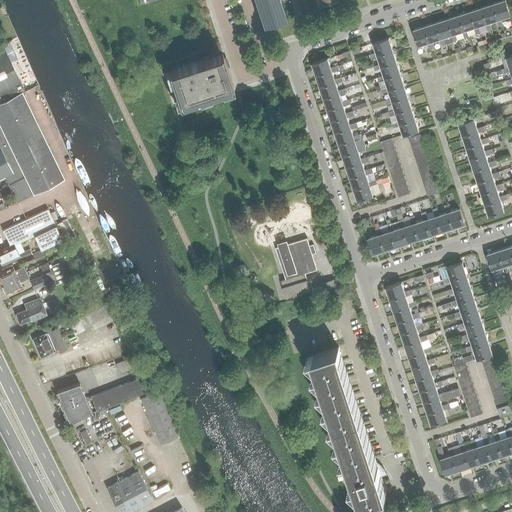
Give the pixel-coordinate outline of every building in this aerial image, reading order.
[(285,17),(279,0),(255,0),(264,24),(285,17)] [(499,19),(502,18),(511,15),(505,0),(494,4),(499,19)] [(504,25),(502,18),(499,19),(494,4),(482,8),(487,23),(490,22),(497,19),(499,27),(504,25)] [(492,29),(490,22),(487,23),(482,8),(471,11),(476,26),(479,26),(485,23),(488,31),(492,29)] [(481,33),(479,26),(476,26),(471,11),(460,15),(465,30),(467,30),(474,27),(476,34),(481,33)] [(470,36),(467,30),(465,30),(460,15),(448,19),(453,34),(456,33),(463,31),(465,38),(470,36)] [(458,40),(456,33),(453,34),(448,19),(437,22),(442,38),(444,37),(451,35),(453,42),(458,40)] [(447,44),(444,37),(442,38),(437,22),(426,26),(431,42),(433,41),(440,38),(442,45),(447,44)] [(436,48),(433,41),(431,42),(426,26),(414,30),(419,45),(429,42),(431,49),(436,48)] [(369,55),(370,57),(393,50),(389,38),(374,43),(377,52),(369,55)] [(0,103),(22,93),(25,91),(2,44),(0,45),(0,103)] [(393,50),(370,57),(371,59),(378,57),(380,64),(374,66),(374,69),(397,61),(393,50)] [(168,71),(179,105),(233,87),(222,53),(168,71)] [(511,55),(507,57),(510,67),(503,70),(503,71),(511,68),(511,55)] [(316,75),(338,67),(337,65),(330,67),(327,58),(312,63),(316,75)] [(397,61),(374,69),(375,71),(382,69),(384,76),(377,78),(378,80),(400,73),(397,61)] [(316,75),(320,86),(342,78),(341,76),(334,79),(332,71),(339,69),(338,67),(316,75)] [(511,79),(506,81),(507,83),(511,81),(511,68),(503,71),(504,73),(504,74),(511,72),(511,74),(511,79)] [(400,73),(378,80),(379,83),(386,80),(388,87),(381,89),(382,92),(404,84),(400,73)] [(342,81),(342,78),(320,86),(323,97),(345,90),(345,88),(338,90),(335,83),(342,81)] [(404,84),(382,92),(382,94),(389,91),(392,98),(385,101),(385,103),(408,96),(404,84)] [(346,92),(345,90),(323,97),(327,109),(349,101),(349,99),(342,101),(339,95),(346,92)] [(17,201),(33,193),(63,179),(22,93),(0,103),(0,178),(5,176),(9,184),(13,193),(17,201)] [(389,112),(389,114),(412,107),(408,96),(385,103),(386,105),(393,103),(395,110),(389,112)] [(331,120),(353,113),(352,110),(345,113),(343,106),(350,103),(349,101),(327,109),(331,120)] [(415,119),(412,107),(389,114),(390,117),(397,114),(399,121),(392,123),(393,126),(415,119)] [(335,131),(357,124),(356,122),(349,124),(347,117),(354,115),(353,113),(331,120),(335,131)] [(419,130),(415,119),(393,126),(394,128),(401,126),(404,135),(419,130)] [(475,119),(459,124),(463,136),(485,128),(485,126),(478,128),(475,119)] [(357,126),(357,124),(335,131),(338,143),(361,135),(360,133),(353,136),(351,128),(357,126)] [(485,128),(463,136),(467,147),(489,140),(488,137),(482,140),(479,133),(486,130),(485,128)] [(338,143),(342,154),(364,147),(363,145),(357,147),(354,140),(361,138),(361,135),(338,143)] [(409,139),(411,145),(423,141),(421,135),(409,139)] [(381,143),(383,148),(395,144),(393,139),(381,143)] [(489,140),(467,147),(470,158),(493,151),(492,149),(485,151),(483,144),(490,142),(489,140)] [(413,150),(425,146),(423,141),(411,145),(413,150)] [(385,154),(396,150),(395,144),(383,148),(385,154)] [(413,150),(414,156),(426,152),(425,146),(413,150)] [(342,154),(346,166),(368,158),(367,156),(361,158),(358,152),(365,149),(364,147),(342,154)] [(385,154),(387,159),(398,155),(396,150),(385,154)] [(493,151),(470,158),(474,170),(497,163),(496,161),(489,163),(487,156),(494,153),(493,151)] [(416,162),(428,158),(426,152),(414,156),(416,162)] [(388,165),(400,161),(398,155),(387,159),(388,165)] [(369,161),(368,158),(346,166),(350,177),(372,170),(371,168),(364,170),(362,163),(369,161)] [(416,162),(418,167),(430,163),(428,158),(416,162)] [(388,165),(390,170),(402,166),(400,161),(388,165)] [(420,173),(432,169),(430,163),(418,167),(420,173)] [(478,181),(500,174),(499,172),(493,174),(490,167),(497,165),(497,163),(474,170),(478,181)] [(392,176),(403,172),(402,166),(390,170),(392,176)] [(420,173),(422,179),(434,175),(432,169),(420,173)] [(350,177),(354,188),(375,181),(375,180),(368,182),(366,174),(373,172),(372,170),(350,177)] [(392,176),(394,181),(405,177),(403,172),(392,176)] [(478,181),(482,193),(504,185),(503,184),(497,186),(494,179),(501,177),(500,174),(478,181)] [(424,184),(436,180),(434,175),(422,179),(424,184)] [(388,177),(382,179),(384,187),(390,185),(388,177)] [(395,186),(407,183),(405,177),(394,181),(395,186)] [(424,184),(425,190),(437,186),(436,180),(424,184)] [(376,184),(375,181),(354,188),(357,200),(373,195),(370,186),(376,184)] [(395,186),(397,192),(409,188),(407,183),(395,186)] [(13,193),(9,184),(2,187),(6,196),(13,193)] [(482,193),(485,204),(508,197),(507,195),(500,197),(498,190),(505,188),(504,185),(482,193)] [(425,190),(427,195),(427,196),(439,192),(437,186),(425,190)] [(411,194),(409,188),(397,192),(399,197),(411,194)] [(508,199),(508,197),(485,204),(489,216),(505,211),(502,201),(508,199)] [(449,204),(446,205),(454,228),(465,224),(460,208),(451,211),(449,204)] [(437,208),(435,209),(442,231),(454,228),(446,205),(444,206),(447,213),(440,215),(437,208)] [(0,260),(2,264),(20,255),(14,244),(34,235),(40,248),(62,238),(48,208),(3,229),(10,245),(0,250),(0,260)] [(426,212),(423,213),(431,235),(442,231),(435,209),(433,210),(435,217),(428,219),(426,212)] [(415,216),(412,217),(419,239),(431,235),(423,213),(421,214),(424,220),(417,223),(415,216)] [(403,219),(401,220),(408,243),(419,239),(412,217),(410,217),(412,224),(406,226),(403,219)] [(75,236),(66,219),(57,223),(64,238),(69,236),(70,238),(75,236)] [(397,246),(408,243),(401,220),(399,221),(401,228),(394,230),(392,223),(389,224),(397,246)] [(380,227),(378,228),(385,250),(397,246),(389,224),(387,225),(390,232),(383,234),(380,227)] [(373,254),(385,250),(378,228),(375,228),(378,236),(368,239),(373,254)] [(317,269),(310,248),(314,247),(311,238),(307,240),(307,238),(275,247),(286,279),(305,273),(317,269)] [(511,251),(510,246),(499,249),(506,272),(509,271),(507,264),(511,262),(511,251)] [(28,249),(19,254),(20,255),(21,258),(31,254),(28,249)] [(504,272),(506,272),(499,249),(487,253),(492,269),(502,266),(504,272)] [(32,253),(31,254),(20,259),(23,264),(34,259),(32,253)] [(50,268),(47,262),(40,266),(42,271),(49,268),(50,268)] [(451,278),(466,273),(462,262),(447,267),(450,276),(451,278)] [(0,272),(0,280),(1,283),(17,275),(17,276),(26,272),(23,266),(14,270),(12,264),(1,269),(2,272),(0,272)] [(34,289),(55,280),(51,271),(30,280),(34,289)] [(28,277),(26,272),(17,276),(17,275),(1,283),(6,294),(16,289),(17,291),(23,288),(19,281),(28,277)] [(286,279),(280,281),(285,298),(310,290),(305,273),(286,279)] [(454,290),(470,285),(466,273),(451,278),(450,276),(443,278),(443,280),(444,283),(451,280),(454,287),(454,290)] [(323,282),(326,289),(344,283),(342,276),(323,282)] [(386,287),(390,299),(405,294),(404,291),(401,282),(386,287)] [(458,301),(473,296),(470,285),(454,290),(454,287),(447,289),(448,294),(455,292),(457,299),(458,301)] [(390,299),(393,310),(409,305),(408,302),(406,296),(413,293),(412,289),(404,291),(405,294),(390,299)] [(462,312),(477,307),(473,296),(458,301),(457,299),(451,301),(452,306),(459,303),(461,310),(462,312)] [(26,310),(15,314),(19,324),(30,319),(31,321),(46,315),(43,307),(46,306),(49,314),(60,309),(55,298),(42,303),(40,298),(24,304),(26,310)] [(393,310),(397,322),(413,316),(412,314),(410,307),(417,304),(415,300),(408,302),(409,305),(393,310)] [(465,324),(481,319),(477,307),(462,312),(461,310),(454,313),(456,317),(463,315),(465,322),(465,324)] [(397,322),(401,333),(417,328),(416,325),(414,318),(421,316),(419,312),(412,314),(413,316),(397,322)] [(469,335),(485,330),(481,319),(465,324),(465,322),(458,324),(460,328),(466,326),(469,333),(469,335)] [(83,320),(73,325),(78,334),(88,329),(83,320)] [(401,333),(405,344),(420,339),(420,337),(417,330),(425,327),(424,325),(423,323),(416,325),(417,328),(401,333)] [(65,349),(59,334),(56,328),(51,330),(50,328),(44,330),(45,333),(33,338),(41,357),(57,350),(58,352),(65,349)] [(473,346),(488,341),(485,330),(469,335),(469,333),(462,335),(464,339),(470,337),(472,344),(473,346)] [(405,344),(409,356),(424,350),(423,348),(421,341),(428,339),(427,334),(420,337),(420,339),(405,344)] [(96,366),(127,355),(121,337),(90,348),(96,366)] [(477,358),(492,353),(488,341),(473,346),(472,344),(466,347),(467,351),(474,349),(477,358)] [(409,356),(412,367),(428,362),(427,360),(425,352),(432,350),(431,346),(423,348),(424,350),(409,356)] [(64,356),(69,367),(91,359),(87,347),(64,356)] [(387,493),(338,347),(313,355),(361,501),(387,493)] [(138,367),(134,356),(116,363),(120,374),(138,367)] [(412,367),(416,378),(432,373),(431,371),(429,364),(436,361),(435,357),(427,360),(428,362),(412,367)] [(482,360),(484,366),(495,362),(493,357),(482,360)] [(467,367),(466,362),(466,361),(464,362),(455,365),(456,370),(467,367)] [(495,362),(484,366),(486,372),(497,368),(495,362)] [(456,370),(458,376),(469,372),(467,367),(456,370)] [(416,378),(420,390),(436,385),(435,382),(433,375),(440,373),(438,368),(431,371),(432,373),(416,378)] [(486,372),(487,378),(499,374),(497,368),(486,372)] [(460,382),(471,378),(469,372),(458,376),(460,382)] [(499,374),(487,378),(489,384),(501,380),(499,374)] [(92,412),(87,401),(92,399),(96,411),(150,392),(144,377),(133,381),(133,382),(101,393),(100,393),(86,399),(82,391),(79,382),(78,383),(79,383),(58,390),(57,390),(60,399),(61,399),(63,405),(61,405),(70,422),(91,412),(92,412)] [(460,382),(462,387),(473,384),(471,378),(460,382)] [(420,390),(424,401),(439,396),(439,394),(436,387),(444,385),(443,382),(443,380),(435,382),(436,385),(420,390)] [(489,384),(491,390),(503,386),(501,380),(489,384)] [(464,393),(475,390),(473,384),(462,387),(464,393)] [(503,386),(491,390),(493,395),(505,392),(503,386)] [(424,401),(428,412),(443,407),(443,405),(441,400),(461,394),(458,387),(439,394),(439,396),(424,401)] [(179,436),(159,390),(141,398),(160,444),(179,436)] [(464,393),(466,399),(477,395),(475,390),(464,393)] [(493,395),(495,401),(507,397),(505,392),(493,395)] [(468,405),(479,401),(477,395),(466,399),(468,405)] [(495,401),(497,407),(509,403),(507,397),(495,401)] [(468,405),(470,410),(481,407),(479,401),(468,405)] [(428,412),(432,424),(447,419),(444,410),(452,407),(450,403),(443,405),(443,407),(428,412)] [(500,415),(511,411),(509,403),(497,407),(500,415)] [(482,412),(481,407),(470,410),(471,416),(482,412)] [(86,430),(81,432),(86,443),(91,441),(86,430)] [(498,439),(503,454),(511,451),(511,443),(509,435),(507,436),(500,438),(498,431),(493,433),(495,440),(498,439)] [(486,443),(491,458),(503,454),(498,439),(495,440),(488,442),(485,435),(481,436),(484,444),(486,443)] [(475,446),(480,462),(491,458),(486,443),(484,444),(477,446),(474,439),(469,440),(472,447),(475,446)] [(464,450),(469,465),(480,462),(475,446),(472,447),(465,450),(463,442),(461,443),(458,444),(461,451),(464,450)] [(452,454),(457,469),(469,465),(464,450),(461,451),(454,453),(451,446),(447,448),(449,455),(452,454)] [(449,455),(440,458),(446,473),(457,469),(452,454),(449,455)] [(107,487),(119,511),(128,511),(152,499),(137,471),(107,487)]
